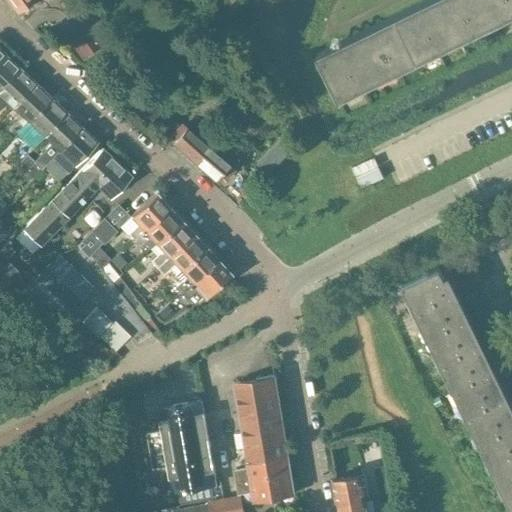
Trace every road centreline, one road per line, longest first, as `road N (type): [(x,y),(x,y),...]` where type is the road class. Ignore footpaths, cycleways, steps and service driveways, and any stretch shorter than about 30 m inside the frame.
road 1 (residential): [(275,289),(235,232),(0,15)]
road 2 (residential): [(275,289),(511,167)]
road 3 (residential): [(318,511),(275,289)]
road 4 (residential): [(103,388),(275,289)]
